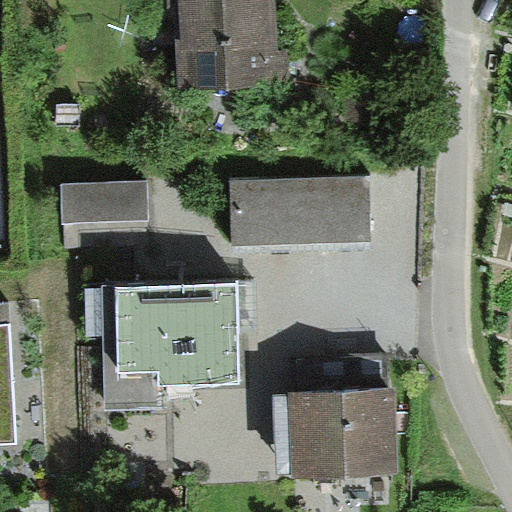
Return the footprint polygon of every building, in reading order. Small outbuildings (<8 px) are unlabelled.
[(277,0),(176,0),(181,104),(282,100),(277,0)] [(369,176),(231,179),(233,251),(371,248),(369,176)] [(150,185),(62,190),(64,228),(88,226),(150,225),(150,185)] [(238,269),(120,271),(121,355),(159,355),(159,369),(239,368),(238,269)] [(0,511),(0,440),(17,440),(11,317),(0,317),(0,511)] [(394,371),(289,374),(292,460),(396,457),(394,371)]
